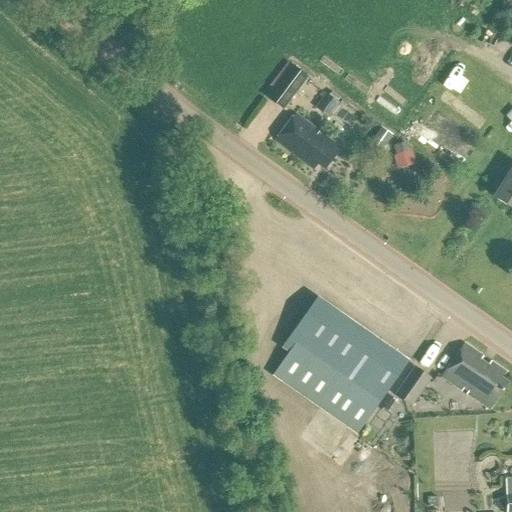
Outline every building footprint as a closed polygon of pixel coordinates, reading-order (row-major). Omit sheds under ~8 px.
[(291,65),(267,99),(283,110),(307,77),(291,65)] [(325,94),(315,107),(329,118),(339,104),(325,94)] [(323,173),(338,152),(317,137),(315,140),(311,137),(313,135),(292,120),(274,145),(289,157),(291,154),(302,162),(300,164),(314,175),(318,169),(323,173)] [(381,128),(372,140),(383,147),(391,135),(381,128)] [(405,143),(393,146),(396,155),(408,151),(405,143)] [(511,170),(493,201),(511,212),(511,170)] [(358,434),(408,364),(318,299),(284,348),(291,353),(275,376),(358,434)] [(482,358),(464,345),(442,378),(462,392),(465,388),(469,391),(467,395),(490,410),(507,383),(501,379),(505,373),(490,363),(487,367),(480,362),(482,358)] [(414,367),(394,396),(410,408),(430,379),(414,367)] [(389,399),(383,410),(392,415),(398,404),(389,399)] [(437,498),(427,498),(427,508),(437,507),(437,498)]
